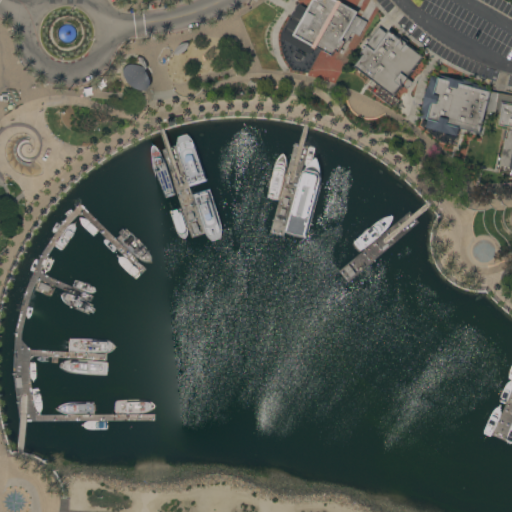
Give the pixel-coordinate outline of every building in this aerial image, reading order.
[(356,12),(355,15),(367,22),(359,36),(352,32),(347,41),(345,41),(341,49),(343,50),(341,53),(335,50),(332,55),(295,34),(302,23),(298,21),(305,8),(309,10),(314,0),(335,0),(355,11),(356,12)] [(283,37),(293,19),(300,23),(294,35),(314,47),(310,53),(283,37)] [(407,76),(408,77),(408,78),(413,82),(407,89),(402,85),(402,86),(401,85),(393,96),(398,100),(392,107),(364,85),(369,78),(354,66),(363,55),(360,52),(366,45),(364,43),(366,40),(368,41),(379,27),(387,33),(389,30),(401,40),(403,37),(408,40),(407,42),(407,43),(406,43),(423,56),(407,76)] [(150,83),(148,88),(144,90),(139,91),(130,88),(124,82),(120,74),(120,69),(123,66),(126,64),(135,65),(141,67),(147,74),(150,83)] [(480,133),(459,127),(457,136),(425,127),(427,119),(419,117),(430,75),(439,77),(440,74),(459,79),(459,78),(469,80),(468,85),(491,91),(480,133)] [(511,105),(511,168),(509,168),(510,167),(499,165),(504,138),(507,138),(509,126),(499,124),(503,104),(511,105)]
